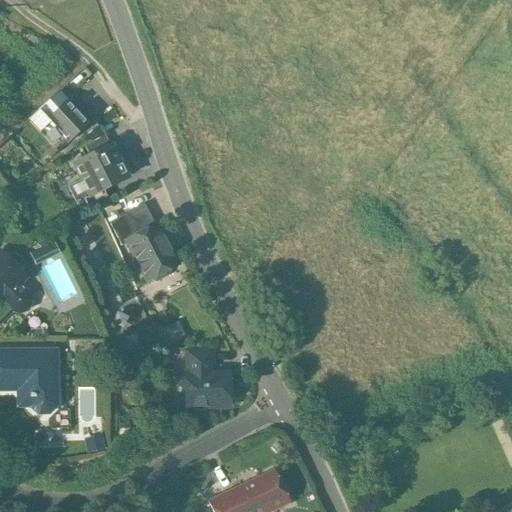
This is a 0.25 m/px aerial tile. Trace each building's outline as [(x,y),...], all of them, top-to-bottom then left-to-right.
[(50,100),(32,117),(40,126),(58,109),(50,100)] [(88,123),(68,100),(58,109),(40,126),(51,138),(56,134),(65,144),(88,123)] [(108,134),(86,144),(92,155),(113,144),(108,134)] [(92,155),(76,163),(91,194),(92,195),(106,188),(129,176),(113,144),(92,155)] [(106,188),(92,195),(91,194),(84,198),(90,209),(111,199),(106,188)] [(144,206),(126,216),(136,235),(155,226),(144,206)] [(177,259),(158,224),(155,226),(136,235),(126,216),(125,214),(111,222),(123,244),(129,241),(149,279),(152,277),(158,279),(168,273),(170,268),(175,265),(177,259)] [(0,254),(0,322),(12,311),(16,313),(22,313),(26,310),(29,305),(29,299),(27,295),(18,286),(25,279),(20,274),(22,270),(22,265),(19,260),(14,257),(9,257),(5,259),(0,254)] [(214,374),(214,349),(188,349),(188,374),(214,374)] [(55,353),(0,353),(0,390),(31,390),(31,407),(39,414),(48,413),(55,406),(55,353)] [(230,406),(230,374),(214,374),(188,374),(188,406),(193,406),(197,410),(205,410),(209,406),(230,406)] [(83,437),(100,438),(100,431),(106,432),(108,389),(84,388),(83,437)] [(101,440),(86,443),(88,453),(103,451),(101,440)] [(275,471),(210,501),(215,511),(271,511),(290,503),(275,471)] [(158,493),(140,504),(145,511),(151,511),(164,504),(158,493)]
